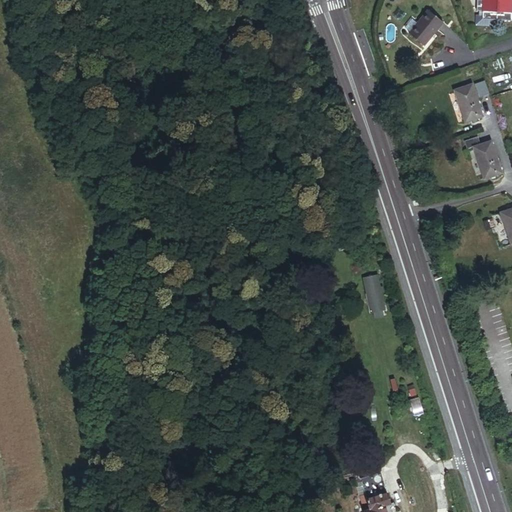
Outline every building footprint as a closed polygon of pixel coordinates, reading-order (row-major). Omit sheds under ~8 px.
[(511,23),(511,0),(476,0),(476,2),(483,2),(483,13),(483,18),(483,22),(511,23)] [(445,24),(430,10),(418,23),(414,19),(407,28),(411,31),(409,33),(425,47),(445,24)] [(490,94),(484,79),(475,82),(481,97),(490,94)] [(472,84),(454,90),(465,119),(482,113),(472,84)] [(468,148),(474,146),(486,176),(503,169),(492,139),(481,143),(478,136),(465,140),(468,148)] [(348,235),(336,239),(338,246),(350,243),(348,235)] [(375,277),(369,279),(373,292),(379,290),(375,277)] [(391,511),(388,505),(393,503),(381,475),(362,483),(368,498),(372,496),(374,500),(370,502),(374,511),(373,511),(391,511)] [(393,503),(388,505),(391,511),(400,511),(396,502),(393,503)]
